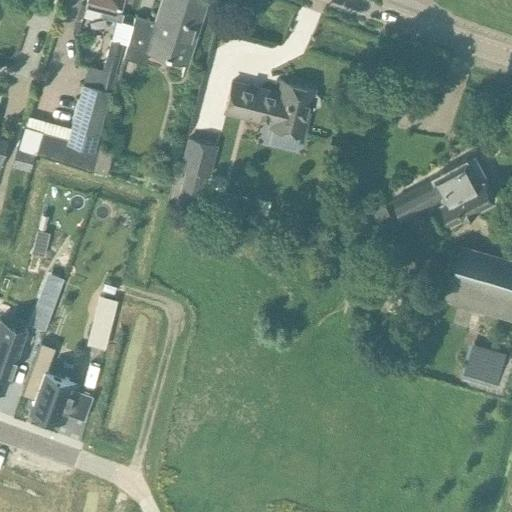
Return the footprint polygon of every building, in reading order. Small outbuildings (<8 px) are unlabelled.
[(87,0),(86,6),(114,14),(117,0),(87,0)] [(144,64),(148,50),(187,61),(198,22),(188,19),(193,0),(163,0),(155,26),(148,24),(150,19),(135,14),(123,57),(144,64)] [(39,131),(32,152),(38,154),(75,166),(90,171),(96,149),(92,148),(108,91),(111,81),(113,72),(118,56),(121,43),(121,42),(111,40),(110,39),(106,55),(101,69),(96,67),(87,65),(82,85),(80,84),(72,112),(64,139),(52,135),(39,131)] [(302,134),(309,107),(314,107),(317,105),(319,101),(318,97),(316,93),(313,91),(314,88),(282,80),(278,96),(269,94),(270,91),(232,81),(224,111),(263,120),(264,118),(272,120),(270,126),(302,134)] [(185,169),(176,200),(198,206),(206,175),(210,176),(218,144),(187,136),(179,168),(185,169)] [(90,171),(106,176),(113,150),(97,145),(96,149),(90,171)] [(467,158),(449,167),(427,178),(430,185),(392,203),(399,217),(439,197),(442,204),(452,222),(495,199),(484,179),(479,182),(467,158)] [(385,204),(373,210),(379,222),(391,216),(385,204)] [(393,218),(380,225),(386,237),(399,230),(393,218)] [(38,230),(35,241),(46,244),(49,233),(38,230)] [(35,241),(32,252),(43,255),(46,244),(35,241)] [(445,299),(511,318),(511,260),(461,245),(445,299)] [(31,259),(28,269),(47,273),(50,264),(31,259)] [(99,295),(86,344),(105,348),(117,299),(99,295)] [(0,387),(3,388),(3,390),(4,391),(27,326),(26,325),(25,327),(0,318),(0,387)] [(40,341),(22,394),(32,398),(28,408),(66,421),(80,381),(47,369),(55,346),(40,341)] [(412,347),(411,351),(413,355),(417,358),(422,357),(425,353),(426,349),(424,345),(420,342),(415,343),(412,347)] [(470,344),(461,379),(497,388),(507,353),(470,344)] [(176,384),(166,428),(169,429),(180,432),(176,450),(199,455),(208,416),(187,411),(192,388),(176,384)] [(208,416),(199,455),(222,461),(226,442),(241,446),(250,406),(233,402),(229,420),(208,416)] [(258,408),(249,448),(263,451),(259,469),(282,475),(291,435),(270,430),(275,412),(258,408)] [(291,435),(282,475),(305,480),(310,462),(324,465),(333,426),(316,422),(312,440),(291,435)] [(341,427),(332,467),(346,470),(342,489),(365,494),(374,454),(354,449),(357,433),(358,431),(353,430),(341,427)] [(374,454),(365,494),(388,499),(393,481),(407,484),(415,450),(416,445),(399,441),(398,445),(395,459),(374,454)] [(423,453),(415,486),(429,489),(425,508),(443,511),(448,511),(458,473),(437,468),(439,457),(441,450),(424,447),(423,453)] [(458,473),(448,511),(472,511),(476,500),(488,503),(490,503),(499,464),(498,464),(483,460),(480,470),(478,478),(458,473)]
